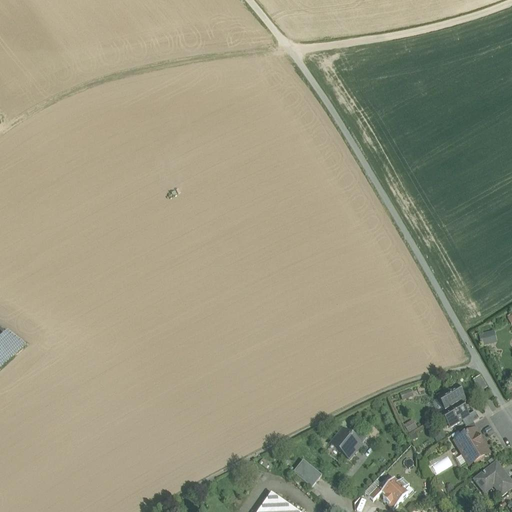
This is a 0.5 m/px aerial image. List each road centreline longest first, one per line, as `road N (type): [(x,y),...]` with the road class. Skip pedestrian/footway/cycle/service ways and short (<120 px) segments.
road 1 (unclassified): [(484,364),(325,97),(249,0)]
road 2 (track): [(506,0),(405,33),(287,49)]
